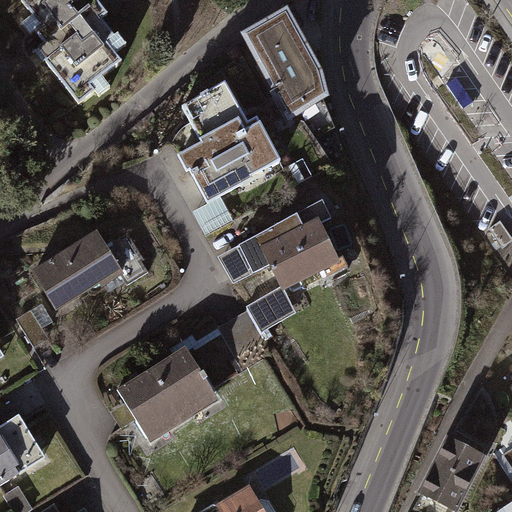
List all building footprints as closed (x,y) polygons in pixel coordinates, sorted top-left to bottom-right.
[(14,0),(42,39),(31,47),(67,99),(116,66),(72,3),(76,0),(14,0)] [(292,10),(244,36),(289,122),(333,99),(326,75),(292,10)] [(202,142),(178,156),(188,174),(193,172),(209,201),(282,161),(259,119),(249,125),(227,85),(183,109),(202,142)] [(223,200),(196,215),(208,235),(234,220),(223,200)] [(320,231),(260,260),(281,303),(341,274),(320,231)] [(100,234),(28,273),(54,320),(125,281),(100,234)] [(185,359),(107,399),(134,451),(213,411),(185,359)] [(20,425),(0,436),(0,493),(45,469),(20,425)] [(455,511),(485,467),(450,444),(410,505),(419,511),(455,511)] [(255,511),(247,495),(214,511),(255,511)]
